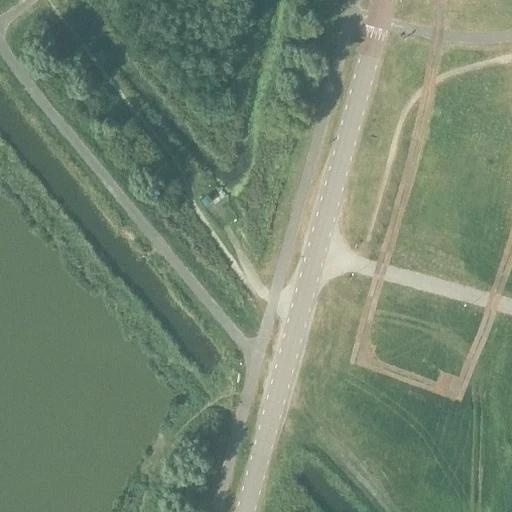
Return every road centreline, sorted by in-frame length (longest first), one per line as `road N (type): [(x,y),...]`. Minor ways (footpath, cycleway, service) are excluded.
road 1 (tertiary): [(245,511),(383,0)]
road 2 (unknown): [(46,0),(171,157),(200,218),(259,303),(297,315)]
road 3 (unknown): [(511,58),(424,87),(403,114),(345,319),(335,326),(297,315)]
